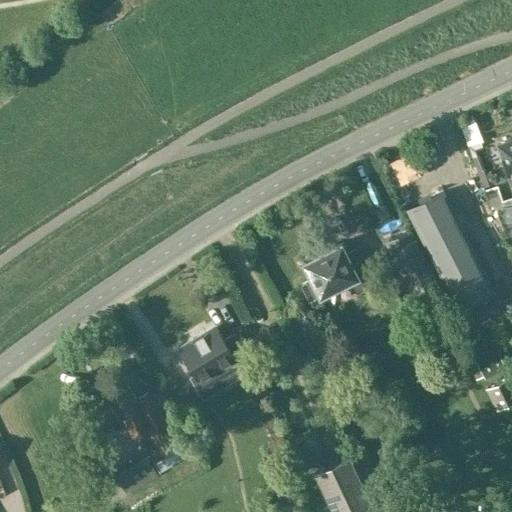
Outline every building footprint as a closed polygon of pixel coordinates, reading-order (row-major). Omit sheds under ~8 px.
[(511,139),(497,144),(511,182),(511,181),(511,139)] [(511,199),(502,203),(499,204),(506,222),(511,219),(511,181),(511,182),(511,183),(511,199)] [(495,205),(499,204),(502,203),(502,200),(496,183),(484,188),(490,206),(495,205)] [(443,191),(408,209),(457,307),(471,333),(507,315),(491,284),(463,229),(443,191)] [(380,219),(389,214),(385,204),(375,209),(380,219)] [(411,294),(436,282),(411,229),(386,240),(411,294)] [(355,289),(373,280),(357,249),(346,255),(340,243),(303,262),(311,279),(302,284),(310,298),(318,294),(320,296),(351,280),(355,289)] [(256,365),(236,332),(224,340),(217,329),(181,352),(195,374),(190,377),(199,391),(231,371),(236,377),(256,365)] [(497,345),(476,355),(478,361),(485,375),(506,365),(497,345)] [(155,463),(181,448),(150,392),(136,399),(122,375),(102,386),(131,438),(139,435),(155,463)] [(511,381),(509,375),(486,385),(496,406),(505,402),(511,398),(511,381)] [(377,389),(368,392),(372,402),(381,399),(377,389)] [(96,478),(113,467),(97,439),(80,450),(96,478)] [(375,511),(355,468),(347,451),(313,467),(334,511),(375,511)] [(409,473),(405,462),(397,465),(401,476),(409,473)]
